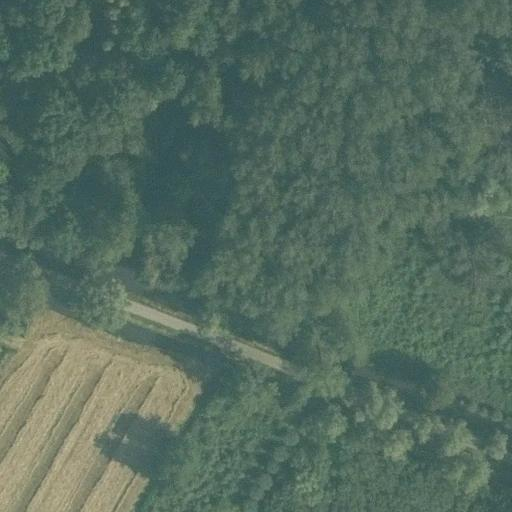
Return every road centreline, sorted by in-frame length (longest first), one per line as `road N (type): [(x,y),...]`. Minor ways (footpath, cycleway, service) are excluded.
road 1 (unclassified): [(511,456),(0,256)]
road 2 (track): [(0,411),(35,351),(76,347),(186,386)]
